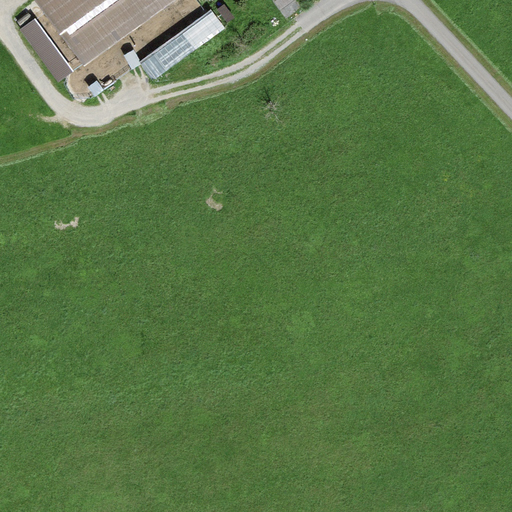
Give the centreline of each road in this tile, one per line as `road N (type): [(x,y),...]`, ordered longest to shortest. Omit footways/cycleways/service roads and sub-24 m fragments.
road 1 (track): [(342,0),(231,77),(85,120),(43,82),(0,18)]
road 2 (track): [(407,0),(511,110)]
